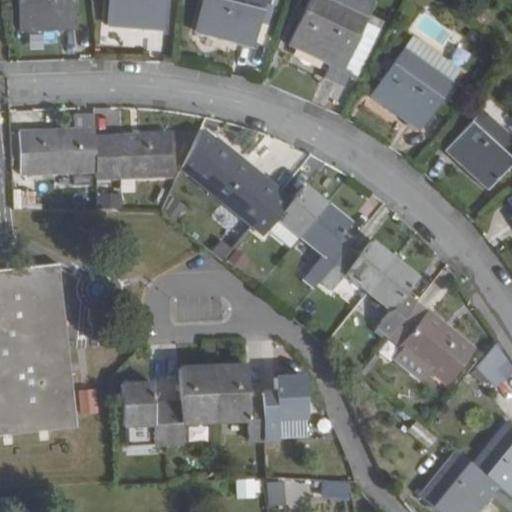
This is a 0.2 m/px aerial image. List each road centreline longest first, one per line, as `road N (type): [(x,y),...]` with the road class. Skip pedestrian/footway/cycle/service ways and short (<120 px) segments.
road 1 (residential): [(511,322),(475,267),(406,193),(303,131),(198,93),(27,81)]
road 2 (residential): [(399,511),(380,495),(318,363),(273,329)]
road 3 (residential): [(273,329),(211,285),(180,285),(165,303),(163,334),(181,334)]
